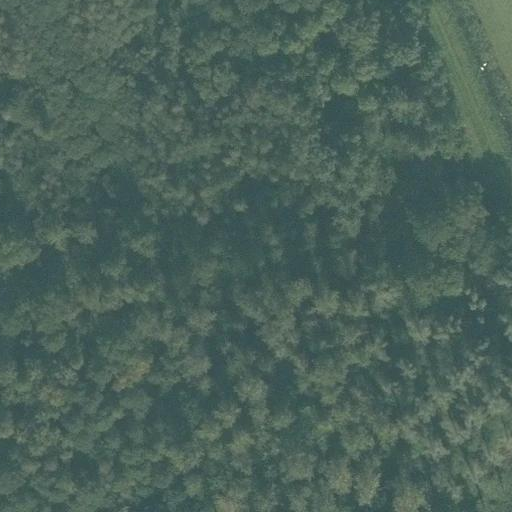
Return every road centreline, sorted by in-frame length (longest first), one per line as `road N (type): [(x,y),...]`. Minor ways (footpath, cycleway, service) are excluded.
road 1 (track): [(0,326),(511,208)]
road 2 (track): [(426,0),(511,195)]
